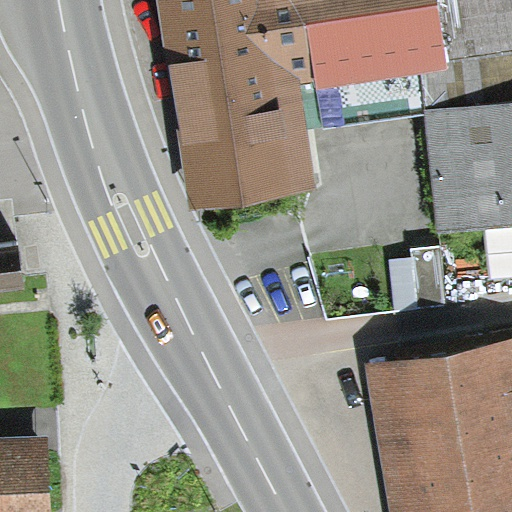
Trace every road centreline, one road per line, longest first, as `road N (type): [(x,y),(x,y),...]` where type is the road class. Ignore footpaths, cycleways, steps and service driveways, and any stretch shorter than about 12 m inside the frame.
road 1 (secondary): [(203,356),(102,164),(58,0)]
road 2 (unclassified): [(203,356),(115,433),(101,477),(103,511)]
road 3 (secondary): [(284,511),(203,356)]
